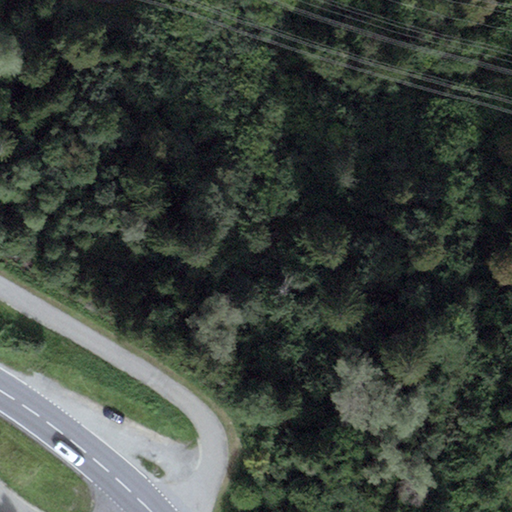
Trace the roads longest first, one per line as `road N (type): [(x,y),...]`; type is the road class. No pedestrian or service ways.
road 1 (track): [(511,59),(442,93),(399,101),(337,96),(294,80),(263,51),(238,0)]
road 2 (primary): [(147,511),(106,470),(0,390)]
